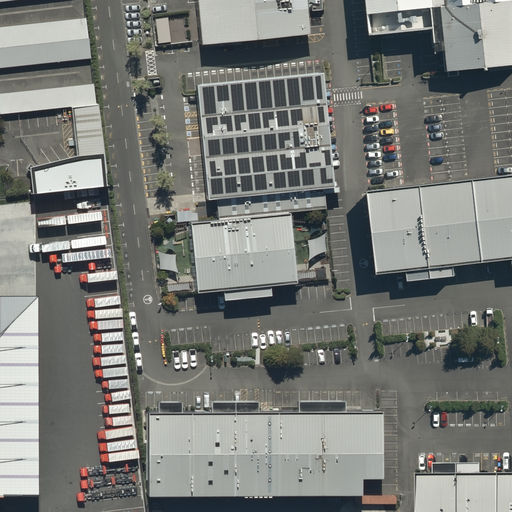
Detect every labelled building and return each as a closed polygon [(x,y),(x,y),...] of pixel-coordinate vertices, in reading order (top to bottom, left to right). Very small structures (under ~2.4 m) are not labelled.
[(194,0),(199,43),(307,32),(303,0),(194,0)] [(511,0),(369,0),(372,33),(436,27),(439,50),(448,49),(450,70),(511,64),(511,0)] [(86,17),(0,26),(0,67),(90,58),(86,17)] [(320,71),(194,83),(205,199),(214,198),(216,217),(322,207),(321,191),(330,190),(320,71)] [(94,84),(0,93),(0,113),(71,107),(96,104),(94,84)] [(76,154),(103,151),(99,104),(96,104),(71,107),(76,154)] [(103,151),(76,154),(31,166),(33,192),(107,184),(105,172),(103,151)] [(511,174),(372,190),(382,271),(408,268),(409,281),(459,275),(458,262),(511,256),(511,174)] [(287,214),(186,223),(193,291),(221,288),(222,298),(270,294),(269,284),(293,282),(287,214)] [(376,413),(144,413),(144,495),(359,494),(359,480),(376,480),(376,413)] [(511,511),(511,474),(418,475),(418,511),(511,511)] [(402,488),(362,488),(362,501),(354,501),(353,511),(393,511),(394,501),(402,501),(402,488)]
